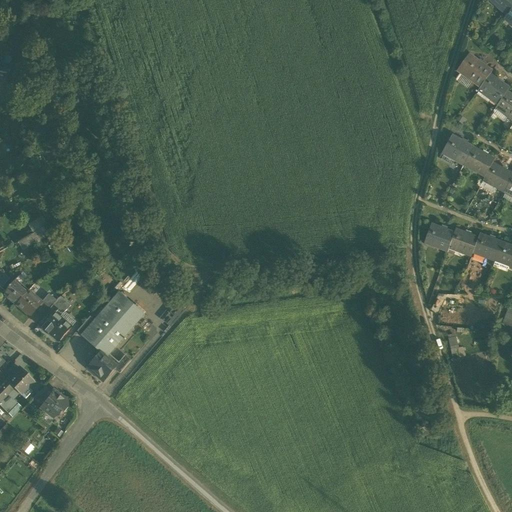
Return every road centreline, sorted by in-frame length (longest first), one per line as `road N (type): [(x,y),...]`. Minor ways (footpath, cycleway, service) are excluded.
road 1 (track): [(455,411),(414,274),(411,234),(472,0)]
road 2 (residential): [(0,328),(225,511)]
